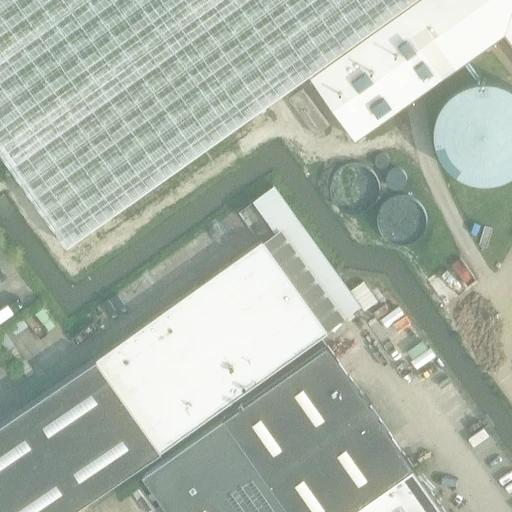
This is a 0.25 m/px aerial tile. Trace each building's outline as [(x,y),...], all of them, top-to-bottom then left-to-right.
[(511,0),(0,0),(0,149),(9,162),(68,245),(309,73),(411,0),(511,0)] [(511,0),(411,0),(309,73),(355,139),(504,33),(511,43),(511,0)] [(290,98),(289,98),(315,135),(328,125),(302,89),(290,98)] [(80,511),(77,506),(88,499),(329,330),(263,239),(98,359),(97,357),(16,412),(0,422),(0,511),(80,511)] [(364,280),(350,290),(361,305),(364,310),(378,300),(364,280)] [(327,346),(225,418),(290,511),(352,511),(414,468),(413,467),(327,346)] [(196,435),(226,414),(221,407),(191,428),(196,435)] [(290,511),(225,418),(143,476),(168,511),(290,511)] [(444,511),(414,468),(352,511),(444,511)]
